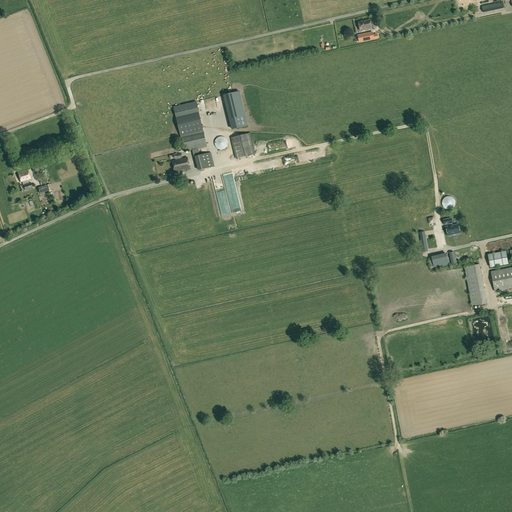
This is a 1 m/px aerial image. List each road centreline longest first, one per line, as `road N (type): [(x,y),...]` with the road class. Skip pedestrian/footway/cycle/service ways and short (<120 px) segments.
road 1 (unclassified): [(0,136),(70,108),(68,80),(370,9)]
road 2 (unknown): [(0,245),(114,193),(195,172)]
